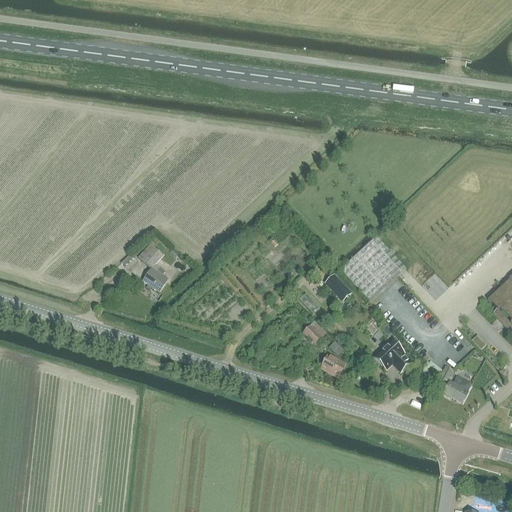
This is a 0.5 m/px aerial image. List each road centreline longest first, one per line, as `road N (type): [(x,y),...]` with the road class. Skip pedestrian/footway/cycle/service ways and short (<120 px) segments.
road 1 (primary): [(511,110),(0,40)]
road 2 (unclassified): [(511,87),(0,18)]
road 3 (unclassified): [(0,299),(460,442)]
